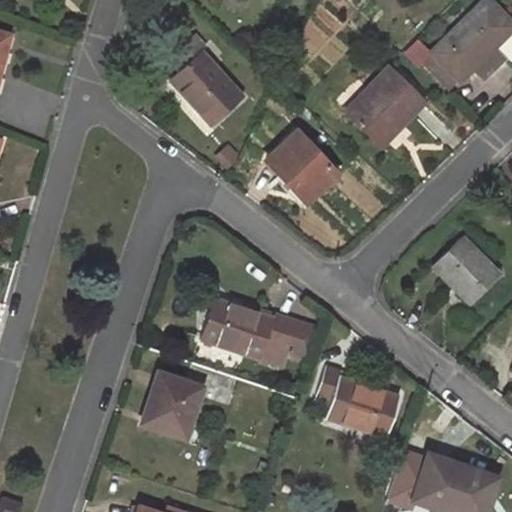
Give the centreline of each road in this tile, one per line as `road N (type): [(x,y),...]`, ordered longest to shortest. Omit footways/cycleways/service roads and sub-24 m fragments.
road 1 (residential): [(54,511),(170,161)]
road 2 (residential): [(0,383),(82,91)]
road 3 (residential): [(339,293),(511,122)]
road 4 (residential): [(511,434),(339,293)]
road 5 (residential): [(339,293),(170,161)]
